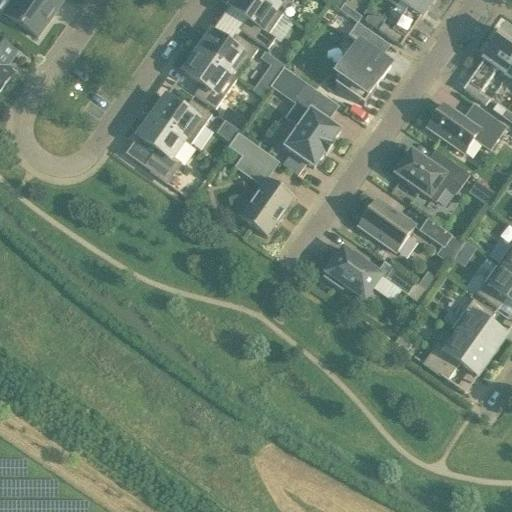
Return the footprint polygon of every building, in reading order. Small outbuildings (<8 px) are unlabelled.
[(9,18),(37,38),(63,1),(61,0),(13,0),(19,5),(9,18)] [(276,12),(258,0),(234,0),(229,9),(230,10),(230,9),(247,21),(240,32),(267,51),(275,40),(268,36),(282,16),(277,12),(276,12)] [(258,0),(276,12),(277,12),(284,0),(258,0)] [(338,12),(344,4),(337,0),(329,0),(327,4),(338,12)] [(399,0),(398,2),(399,3),(408,8),(391,32),(382,25),(377,32),(400,48),(433,0),(399,0)] [(399,0),(383,0),(395,8),(399,3),(398,2),(399,0)] [(339,12),(357,25),(361,19),(343,6),(339,12)] [(382,25),(384,22),(380,19),(366,19),(364,22),(377,32),(382,25)] [(363,108),(375,90),(374,90),(390,68),(379,61),(389,48),(356,25),(346,39),(356,46),(334,77),(339,80),(334,87),(363,108)] [(495,71),(502,75),(511,60),(511,38),(510,38),(502,32),(499,38),(500,39),(462,92),(483,107),(488,101),(479,94),(495,71)] [(198,52),(197,54),(236,82),(257,52),(236,37),(228,47),(211,35),(212,35),(211,34),(203,45),(202,44),(197,51),(198,52)] [(0,91),(12,75),(4,69),(15,54),(0,42),(0,91)] [(215,111),(236,82),(197,54),(195,56),(194,56),(189,62),(190,63),(183,74),(184,75),(184,74),(201,86),(194,97),(215,111)] [(285,68),(265,54),(260,61),(280,75),(285,68)] [(511,60),(502,75),(511,82),(511,60)] [(302,85),(291,101),(309,113),(283,149),(313,170),(322,156),(324,157),(331,148),(329,147),(339,133),(326,124),(337,109),(302,85)] [(184,142),(184,143),(190,147),(211,117),(190,102),(183,112),(166,100),(165,99),(157,110),(156,109),(152,116),(153,116),(151,119),(184,142)] [(491,113),(498,118),(503,111),(496,106),(491,113)] [(505,130),(479,111),(469,125),(443,107),(441,109),(439,108),(432,118),(434,120),(426,131),(462,156),(472,142),(489,153),(505,130)] [(511,123),(511,117),(503,111),(498,118),(510,126),(511,123)] [(184,142),(151,119),(149,121),(148,121),(144,127),(145,128),(137,139),(138,139),(155,151),(143,168),(142,169),(165,185),(178,166),(171,161),(184,143),(184,142)] [(237,136),(228,149),(264,175),(274,162),(237,136)] [(400,162),(392,173),(395,175),(394,176),(435,205),(445,191),(454,198),(469,178),(438,156),(430,167),(410,154),(403,164),(400,162)] [(293,201),(258,175),(253,183),(260,188),(238,220),(266,240),(293,201)] [(468,196),(488,207),(495,194),(475,183),(468,196)] [(394,255),(413,229),(376,202),(371,209),(368,207),(359,220),(362,222),(357,229),(394,255)] [(450,239),(426,221),(418,233),(442,250),(450,239)] [(511,245),(497,266),(511,277),(511,245)] [(363,303),(380,278),(341,251),(321,279),(340,293),(343,289),(363,303)] [(511,277),(497,266),(476,296),(497,311),(505,301),(511,306),(511,277)] [(391,270),(383,281),(406,297),(414,286),(391,270)] [(457,336),(491,359),(492,356),(493,357),(498,351),(497,350),(504,340),(503,339),(486,327),(493,317),(472,302),(450,332),(456,337),(457,336)] [(405,353),(413,343),(402,335),(394,345),(405,353)] [(457,336),(456,337),(444,354),(437,349),(423,368),(446,384),(459,366),(476,378),(477,379),(484,368),(485,369),(489,363),(489,362),(491,359),(457,336)]
